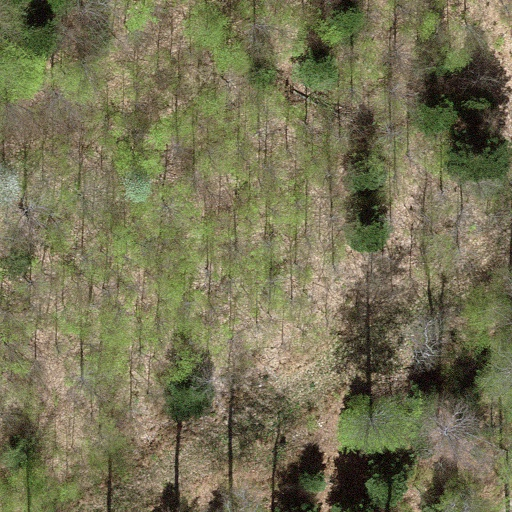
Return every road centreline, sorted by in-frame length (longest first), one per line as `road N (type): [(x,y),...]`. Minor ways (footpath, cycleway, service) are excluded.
road 1 (track): [(511,240),(433,314),(101,511)]
road 2 (track): [(232,0),(135,78),(0,157)]
